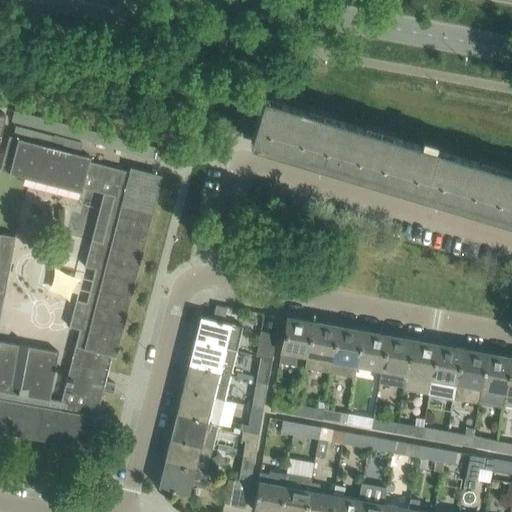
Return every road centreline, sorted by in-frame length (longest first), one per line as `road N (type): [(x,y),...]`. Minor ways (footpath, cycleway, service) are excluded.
road 1 (unclassified): [(511,245),(254,167),(233,181),(216,277)]
road 2 (unclassified): [(511,332),(216,277)]
road 3 (secondary): [(225,0),(511,51)]
road 4 (unclassified): [(125,511),(181,289),(216,277)]
